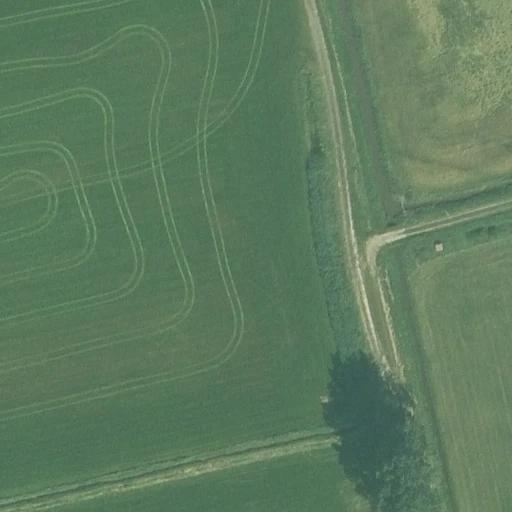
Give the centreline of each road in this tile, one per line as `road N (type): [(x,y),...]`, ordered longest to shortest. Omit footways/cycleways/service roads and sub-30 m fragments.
road 1 (track): [(97,503),(359,452),(378,426),(307,0)]
road 2 (track): [(428,511),(369,241),(511,203)]
